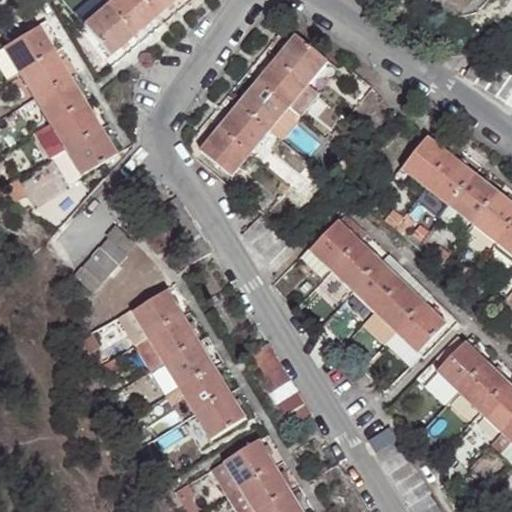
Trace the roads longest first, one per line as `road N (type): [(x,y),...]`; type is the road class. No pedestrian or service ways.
road 1 (residential): [(162,146),(391,511)]
road 2 (residential): [(511,133),(309,0)]
road 3 (residential): [(244,0),(157,122),(162,146)]
road 4 (residential): [(68,248),(162,146)]
